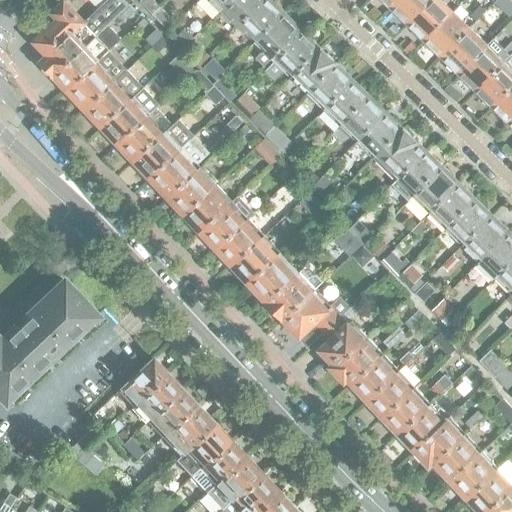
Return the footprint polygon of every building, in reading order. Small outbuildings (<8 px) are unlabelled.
[(48,55),(40,63),(54,77),(55,76),(62,70),(88,46),(98,36),(109,25),(121,13),(130,5),(126,0),(107,0),(108,1),(84,22),(74,32),(48,55)] [(152,14),(160,6),(154,0),(142,0),(141,2),(152,14)] [(199,0),(216,16),(219,13),(231,0),(199,0)] [(231,0),(219,13),(235,29),(263,0),(231,0)] [(269,0),(263,0),(235,29),(252,45),(284,12),(277,5),(274,5),(269,0)] [(409,24),(431,0),(399,0),(392,7),(393,8),(393,12),(399,17),(402,17),(409,24)] [(441,0),(431,0),(409,24),(416,30),(416,34),(421,39),(424,39),(425,40),(453,11),(441,0)] [(39,44),(39,45),(48,55),(74,32),(84,22),(65,2),(64,3),(50,16),(50,21),(54,25),(39,39),(39,44)] [(130,5),(121,13),(122,15),(127,19),(136,11),(132,6),(130,5)] [(172,18),(160,6),(152,14),(164,27),(172,18)] [(453,11),(425,40),(426,41),(426,44),(432,49),(434,49),(435,49),(441,55),(469,27),(464,22),(453,11)] [(284,12),(252,45),(260,53),(254,60),(263,68),(269,61),(299,30),(292,22),(292,19),(284,12)] [(62,70),(55,76),(67,89),(99,61),(122,38),(109,25),(98,36),(88,46),(62,70)] [(469,27),(441,55),(448,62),(448,65),(453,70),(457,70),(457,71),(473,55),(482,45),(485,42),(469,27)] [(174,38),(184,48),(194,38),(184,28),(174,38)] [(154,46),(164,37),(157,30),(148,39),(154,46)] [(272,64),(264,72),(273,81),(281,73),(288,80),(320,47),(313,40),(310,40),(299,30),(269,61),(272,64)] [(160,53),(169,43),(164,37),(154,46),(160,53)] [(487,45),(460,73),(460,74),(460,77),(466,83),(470,83),(477,90),(505,61),(508,58),(511,53),(511,43),(505,50),(493,39),(487,45)] [(320,47),(288,80),(305,96),(337,63),(320,47)] [(505,61),(477,90),(484,97),(484,100),(490,106),(493,106),(493,107),(511,87),(511,53),(508,58),(505,61)] [(99,61),(67,89),(75,97),(76,99),(76,103),(81,108),(85,108),(115,81),(117,80),(99,61)] [(337,63),(305,96),(322,112),(352,81),(345,74),(345,71),(337,63)] [(115,81),(85,108),(92,116),(93,120),(97,125),(101,125),(143,87),(127,70),(117,80),(115,81)] [(352,81),(322,112),(338,128),(370,96),(362,88),(359,88),(352,81)] [(225,97),(215,87),(215,86),(206,94),(216,105),(225,97)] [(143,87),(101,125),(103,128),(104,131),(108,136),(112,137),(117,143),(148,115),(152,111),(157,107),(160,104),(143,87)] [(511,87),(493,107),(494,107),(494,110),(500,116),(503,116),(510,122),(511,119),(511,87)] [(246,93),(239,100),(254,115),(261,108),(251,98),(246,93)] [(370,96),(338,128),(355,144),(385,113),(378,106),(378,103),(370,96)] [(148,115),(117,143),(120,145),(120,149),(125,154),(128,154),(134,160),(166,131),(173,125),(157,107),(152,111),(148,115)] [(262,129),(272,118),(263,109),(253,120),(262,129)] [(385,113),(355,144),(372,160),(403,128),(396,120),(393,120),(385,113)] [(234,131),(243,122),(237,115),(228,124),(234,131)] [(166,131),(134,160),(142,168),(142,171),(146,176),(149,176),(151,178),(182,148),(189,141),(195,136),(179,119),(173,125),(166,131)] [(246,124),(236,134),(246,144),(255,134),(246,124)] [(293,142),(276,126),(266,135),(284,152),(293,142)] [(403,128),(372,160),(395,182),(425,152),(418,145),(419,143),(403,128)] [(182,148),(151,178),(152,179),(152,182),(156,187),(159,187),(166,195),(198,165),(205,158),(189,141),(182,148)] [(281,156),(280,155),(271,146),(262,156),(271,165),(281,156)] [(299,168),(307,159),(299,150),(290,159),(299,168)] [(425,152),(395,182),(411,198),(441,168),(441,167),(441,164),(435,159),(432,159),(425,152)] [(200,168),(169,197),(176,205),(176,208),(181,213),(184,213),(185,214),(216,184),(200,168)] [(441,168),(411,198),(428,215),(458,184),(451,177),(451,174),(445,168),(442,168),(441,168)] [(216,184),(185,214),(186,216),(186,219),(191,224),(194,224),(201,231),(232,202),(216,184)] [(458,184),(428,215),(445,231),(476,199),(468,191),(465,191),(458,184)] [(340,193),(332,202),(337,208),(347,200),(340,193)] [(232,202),(201,231),(205,236),(208,239),(208,242),(212,247),(216,247),(217,248),(249,219),(257,211),(241,194),(232,202)] [(310,194),(300,203),(306,210),(310,206),(316,200),(310,194)] [(476,199),(445,231),(461,247),(491,216),(484,209),(484,206),(476,199)] [(491,216),(461,247),(478,263),(509,231),(501,223),(498,224),(491,216)] [(249,219),(217,248),(218,250),(218,253),(230,265),(233,265),(265,236),(249,219)] [(347,227),(335,239),(349,254),(362,242),(357,237),(347,227)] [(511,233),(509,231),(478,263),(495,279),(511,261),(511,233)] [(265,236),(233,265),(240,273),(240,276),(244,281),(247,281),(249,282),(280,253),(265,236)] [(373,254),(363,244),(354,252),(364,262),(373,254)] [(392,252),(384,260),(399,276),(411,265),(405,259),(402,262),(392,252)] [(280,253),(249,282),(250,284),(250,287),(255,292),(258,292),(265,299),(297,270),(280,253)] [(453,255),(442,266),(449,272),(459,260),(453,255)] [(511,261),(495,279),(511,295),(511,294),(511,261)] [(267,302),(266,303),(282,320),(315,289),(323,282),(317,276),(310,278),(302,269),(299,272),(267,302)] [(415,294),(425,283),(418,277),(408,286),(415,294)] [(49,293),(10,329),(2,321),(5,318),(0,312),(0,397),(5,402),(97,316),(63,280),(56,286),(55,284),(51,283),(47,287),(47,291),(49,293)] [(425,283),(415,294),(424,302),(436,290),(427,282),(425,283)] [(315,289),(282,320),(293,332),(294,331),(300,337),(314,324),(332,307),(315,289)] [(332,307),(314,324),(324,334),(341,317),(351,308),(353,306),(343,296),(332,307)] [(432,311),(442,322),(454,309),(444,299),(432,311)] [(341,317),(324,334),(330,341),(325,346),(329,351),(325,354),(326,355),(325,359),(332,366),(332,367),(334,370),(369,337),(353,320),(348,324),(341,317)] [(466,326),(458,317),(457,317),(446,327),(456,336),(466,326)] [(448,356),(456,349),(441,332),(433,340),(448,356)] [(334,370),(334,374),(339,379),(343,379),(345,381),(348,378),(353,384),(384,353),(369,337),(334,370)] [(406,365),(419,353),(413,347),(400,359),(406,365)] [(496,377),(497,377),(506,367),(507,367),(491,350),(480,361),(496,377)] [(353,384),(352,388),(358,393),(362,393),(369,400),(401,371),(384,353),(353,384)] [(152,358),(118,391),(132,406),(165,375),(163,374),(164,371),(158,365),(155,365),(151,360),(152,359),(152,358)] [(497,377),(509,389),(511,385),(511,373),(506,367),(497,377)] [(369,401),(368,404),(373,410),(377,409),(384,417),(416,387),(401,371),(369,400),(369,401)] [(165,375),(132,406),(147,421),(179,390),(178,389),(179,387),(173,380),(170,381),(165,375)] [(385,417),(384,421),(389,427),(393,426),(400,434),(432,404),(416,387),(384,417),(385,417)] [(179,390),(147,421),(161,436),(193,406),(193,405),(193,402),(188,396),(185,396),(179,390)] [(400,434),(399,438),(405,443),(409,443),(416,450),(448,420),(432,404),(400,434)] [(98,420),(100,419),(107,412),(102,406),(93,414),(98,420)] [(193,406),(161,436),(176,451),(179,455),(182,452),(212,425),(208,421),(207,420),(208,417),(202,411),(199,412),(193,406)] [(472,429),(484,417),(478,411),(465,422),(472,429)] [(416,450),(415,454),(421,460),(424,459),(431,467),(431,466),(432,467),(468,433),(452,416),(448,420),(416,450)] [(117,420),(110,427),(115,433),(123,426),(117,420)] [(180,456),(176,459),(191,475),(200,467),(208,460),(210,460),(216,455),(216,452),(227,442),(222,436),(222,433),(216,426),(214,427),(212,425),(182,452),(179,455),(180,456)] [(87,433),(91,438),(98,432),(93,427),(87,433)] [(91,438),(87,433),(80,440),(85,445),(91,438)] [(468,433),(432,467),(439,475),(443,474),(443,475),(445,473),(452,481),(484,450),(468,433)] [(85,445),(80,440),(73,446),(78,451),(83,446),(85,445)] [(200,467),(191,475),(207,491),(215,483),(223,476),(225,476),(231,471),(231,469),(243,458),(237,452),(238,449),(232,443),(229,443),(228,442),(227,442),(216,452),(216,455),(210,460),(208,460),(200,467)] [(0,446),(0,452),(5,456),(9,450),(1,445),(0,446)] [(78,451),(73,446),(66,452),(71,457),(73,455),(78,451)] [(137,446),(129,453),(136,461),(144,453),(137,446)] [(84,447),(75,457),(96,474),(104,464),(84,447)] [(5,456),(13,461),(17,455),(9,450),(5,456)] [(452,481),(451,485),(457,491),(461,491),(466,496),(468,499),(501,468),(484,450),(452,481)] [(71,457),(66,452),(60,459),(64,464),(71,457)] [(13,461),(21,466),(25,460),(17,455),(13,461)] [(207,491),(205,493),(220,509),(231,499),(239,492),(241,492),(247,487),(246,484),(258,474),(252,468),(253,465),(247,459),(244,460),(243,458),(231,469),(231,471),(225,476),(223,476),(215,483),(207,491)] [(21,466),(29,470),(32,465),(25,460),(21,466)] [(468,499),(468,503),(473,509),(477,508),(480,511),(487,511),(511,489),(511,479),(501,468),(468,499)] [(231,500),(220,509),(222,511),(257,511),(263,506),(260,503),(272,492),(268,487),(269,486),(268,484),(268,482),(262,475),(260,476),(258,474),(246,484),(247,487),(241,492),(239,492),(231,499),(231,500)] [(511,511),(511,489),(487,511),(511,511)] [(0,511),(5,511),(15,497),(8,492),(0,505),(0,511)] [(263,506),(257,511),(290,511),(292,510),(290,509),(291,506),(285,500),(283,500),(281,498),(279,499),(275,495),(273,492),(272,492),(260,503),(263,506)]
